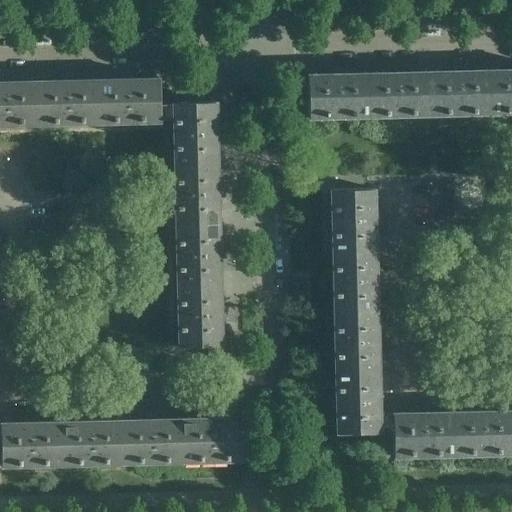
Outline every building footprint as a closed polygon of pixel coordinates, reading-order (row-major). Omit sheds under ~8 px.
[(490,114),(489,70),(463,71),(463,67),(454,67),(454,71),(428,72),(429,116),(490,114)] [(429,116),(428,72),(403,73),(403,69),(393,69),(394,73),(368,73),(369,117),(429,116)] [(511,113),(511,69),(489,70),(490,114),(511,113)] [(369,117),(368,73),(342,74),(342,70),(333,70),(333,74),(307,75),(308,118),(369,117)] [(158,103),(158,78),(131,79),(131,75),(122,75),(122,79),(96,80),(97,123),(172,121),(171,103),(158,103)] [(97,123),(96,80),(71,80),(71,76),(62,77),(62,81),(36,81),(37,125),(97,123)] [(0,125),(37,125),(36,81),(11,82),(10,78),(1,78),(1,82),(0,82),(0,125)] [(220,137),(220,128),(216,128),(215,102),(171,103),(172,121),(172,134),(173,164),(216,163),(216,137),(220,137)] [(221,198),(221,189),(217,189),(216,163),(173,164),(174,224),(218,223),(217,198),(221,198)] [(378,225),(378,215),(374,216),(373,189),(329,190),(331,251),(375,250),(374,225),(378,225)] [(223,258),(222,249),(218,249),(218,223),(174,224),(176,285),(219,284),(219,258),(223,258)] [(379,285),(379,276),(375,276),(375,250),(331,251),(332,312),(376,311),(375,285),(379,285)] [(224,318),(224,309),(220,309),(219,284),(176,285),(177,346),(221,345),(220,318),(224,318)] [(381,345),(381,336),(377,336),(376,311),(332,312),(334,372),(377,371),(377,345),(381,345)] [(382,406),(382,396),(378,396),(377,371),(334,372),(335,433),(379,432),(379,413),(378,406),(382,406)] [(511,453),(511,410),(488,411),(487,407),(478,407),(478,411),(453,412),(454,455),(511,453)] [(454,455),(453,412),(427,412),(427,408),(418,408),(418,412),(391,413),(392,432),(393,457),(454,455)] [(244,460),(243,417),(216,417),(216,413),(207,414),(207,418),(181,418),(182,462),(244,460)] [(392,432),(391,413),(379,413),(379,432),(392,432)] [(182,462),(181,418),(156,419),(156,415),(146,415),(146,419),(121,420),(122,463),(182,462)] [(122,463),(121,420),(95,420),(95,416),(86,417),(86,421),(61,421),(62,465),(122,463)] [(62,465),(61,421),(35,422),(35,418),(26,418),(26,422),(0,422),(0,449),(0,466),(62,465)]
